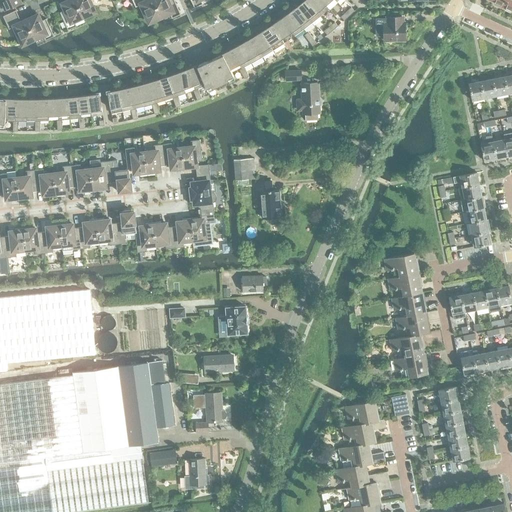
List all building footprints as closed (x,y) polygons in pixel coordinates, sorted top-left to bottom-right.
[(21,2),(20,0),(0,0),(0,10),(1,12),(21,2)] [(74,21),(83,17),(75,0),(68,0),(62,3),(65,9),(60,12),(68,29),(76,25),(74,21)] [(75,0),(83,17),(94,11),(89,0),(75,0)] [(141,4),(149,22),(161,17),(153,0),(132,0),(135,6),(141,4)] [(153,0),(161,17),(170,12),(172,17),(180,14),(174,0),(153,0)] [(312,22),(320,16),(307,0),(303,0),(298,4),(312,22)] [(307,0),(320,16),(329,9),(321,0),(307,0)] [(321,0),(329,9),(329,8),(326,5),(331,0),(321,0)] [(511,0),(506,0),(503,6),(506,7),(505,8),(511,11),(511,10),(511,0)] [(303,29),(312,22),(298,4),(289,11),(303,29)] [(346,12),(349,15),(354,11),(351,7),(346,12)] [(14,26),(22,44),(34,39),(26,20),(21,22),(15,10),(3,15),(9,29),(14,26)] [(294,36),(303,29),(289,11),(281,17),(294,36)] [(349,15),(346,12),(341,16),(344,20),(349,15)] [(45,40),(54,36),(46,18),(40,21),(37,14),(26,20),(34,39),(43,35),(45,40)] [(405,39),(405,37),(407,36),(406,32),(405,30),(404,23),(402,23),(402,16),(388,17),(388,18),(376,18),(376,35),(384,35),(384,39),(405,39)] [(294,36),(281,17),(274,21),(273,20),(270,22),(284,43),(281,39),(291,32),(294,36)] [(273,50),(283,44),(284,43),(270,22),(266,24),(267,26),(261,30),(273,50)] [(329,26),(332,30),(338,26),(334,22),(329,26)] [(332,30),(329,26),(324,31),(327,35),(332,30)] [(253,33),(250,35),(262,57),(263,56),(273,50),(261,30),(254,35),(253,33)] [(304,35),(308,40),(312,37),(308,32),(304,35)] [(251,63),(262,57),(250,35),(246,37),(247,39),(240,43),(251,63)] [(308,40),(312,46),(317,43),(312,37),(308,40)] [(251,63),(240,43),(231,48),(239,64),(249,59),(251,63)] [(230,68),(239,64),(231,48),(222,52),(234,78),(234,77),(230,68)] [(213,87),(234,78),(222,52),(221,53),(222,54),(198,65),(197,64),(206,87),(211,85),(213,87)] [(206,87),(197,64),(187,68),(195,89),(198,88),(205,85),(206,87)] [(193,90),(195,95),(200,93),(198,88),(195,89),(187,68),(177,71),(185,93),(186,93),(184,88),(193,85),(195,89),(193,90)] [(300,70),(285,71),(286,80),(301,79),(300,70)] [(175,97),(177,96),(185,93),(177,71),(168,75),(175,97)] [(168,75),(158,78),(165,100),(173,97),(174,102),(179,101),(177,96),(175,97),(168,75)] [(492,78),(496,95),(508,93),(504,76),(492,78)] [(158,78),(148,81),(154,103),(157,102),(165,100),(158,78)] [(492,78),(481,80),(484,97),(496,95),(492,78)] [(472,100),(484,97),(481,80),(469,83),(472,100)] [(157,102),(154,103),(148,81),(138,84),(144,106),(152,104),(153,109),(158,107),(157,102)] [(318,119),(317,112),(320,112),(318,82),(301,83),(302,98),(296,99),(296,111),(302,111),(302,113),(305,113),(305,120),(318,119)] [(144,106),(138,84),(128,86),(133,109),(135,108),(144,106)] [(135,108),(133,109),(128,86),(118,88),(122,111),(130,109),(132,114),(137,113),(135,108)] [(122,111),(118,88),(107,91),(110,108),(121,106),(122,111)] [(99,92),(88,94),(92,116),(103,115),(99,92)] [(91,116),(92,116),(88,94),(78,95),(81,118),(81,113),(91,111),(91,116)] [(78,118),(79,123),(84,122),(83,118),(81,118),(78,95),(68,96),(70,119),(78,118)] [(70,119),(68,96),(57,97),(59,115),(69,114),(70,119)] [(13,120),(13,125),(18,126),(18,121),(15,121),(16,97),(6,97),(4,125),(5,125),(5,115),(15,116),(15,121),(13,120)] [(15,121),(18,121),(26,121),(26,98),(16,97),(15,121)] [(37,121),(40,121),(48,120),(47,97),(37,98),(37,121)] [(48,115),(59,115),(57,97),(47,97),(48,120),(48,115)] [(35,121),(35,126),(40,126),(40,121),(37,121),(37,98),(26,98),(26,121),(35,121)] [(504,138),(493,141),(496,158),(508,155),(504,138)] [(181,147),(184,169),(191,168),(191,166),(192,166),(197,166),(196,161),(202,160),(200,139),(190,140),(191,146),(181,147)] [(484,160),(496,158),(493,141),(481,143),(484,160)] [(171,143),(162,144),(165,165),(170,164),(171,169),(175,168),(176,168),(176,170),(184,169),(181,147),(172,148),(171,143)] [(154,150),(144,152),(147,173),(155,173),(154,171),(155,171),(160,170),(159,165),(165,165),(162,144),(153,145),(154,150)] [(147,173),(144,152),(135,153),(134,147),(125,148),(127,169),(128,169),(133,169),(134,173),(138,173),(139,173),(140,174),(147,173)] [(233,160),(235,180),(237,180),(237,185),(248,184),(248,179),(254,179),(253,170),(254,170),(254,158),(233,160)] [(129,189),(131,189),(128,169),(127,169),(118,170),(117,160),(108,161),(111,182),(116,181),(117,191),(119,190),(119,192),(129,191),(129,189)] [(111,182),(108,161),(99,162),(100,167),(90,168),(93,190),(100,189),(100,188),(101,188),(101,187),(105,187),(105,182),(111,182)] [(93,190),(90,168),(81,170),(80,164),(71,165),(74,186),(79,185),(80,190),(83,190),(85,190),(85,191),(93,190)] [(53,173),(56,195),(63,194),(63,192),(65,192),(69,191),(68,187),(74,186),(71,165),(62,166),(63,172),(53,173)] [(34,170),(37,191),(42,190),(43,194),(46,194),(48,194),(48,196),(56,195),(53,173),(44,174),(43,168),(34,170)] [(31,191),(37,191),(34,170),(25,171),(26,176),(16,177),(19,199),(27,198),(26,197),(28,196),(32,196),(31,191)] [(461,182),(462,187),(479,184),(477,171),(460,175),(460,176),(452,177),(454,183),(461,182)] [(0,173),(0,194),(5,194),(6,199),(10,198),(10,199),(11,198),(11,200),(19,199),(16,177),(7,178),(6,173),(0,173)] [(200,209),(201,209),(214,208),(213,201),(215,201),(216,200),(216,198),(216,196),(216,195),(215,193),(214,192),(210,193),(209,181),(211,180),(210,173),(196,175),(197,181),(191,182),(192,187),(190,187),(191,199),(193,198),(194,204),(200,203),(200,209)] [(263,217),(268,217),(268,219),(269,222),(271,223),(275,222),(277,221),(278,219),(278,216),(280,216),(278,190),(272,190),(271,181),(256,182),(256,192),(261,191),(263,217)] [(465,199),(482,196),(479,184),(462,187),(465,199)] [(462,212),(467,211),(484,208),(482,196),(465,199),(460,200),(462,212)] [(202,218),(203,218),(203,223),(210,222),(210,223),(215,222),(214,208),(201,209),(202,218)] [(469,223),(486,219),(484,208),(467,211),(469,223)] [(126,232),(135,231),(136,231),(133,211),(131,211),(131,210),(121,211),(122,212),(120,213),(121,222),(115,223),(118,244),(127,243),(126,232)] [(197,217),(190,218),(192,240),(193,245),(212,243),(210,223),(210,222),(203,223),(203,218),(202,218),(198,219),(197,217)] [(109,245),(118,244),(115,223),(110,224),(109,219),(105,220),(105,219),(104,219),(104,218),(96,219),(99,241),(108,239),(109,245)] [(178,226),(172,226),(175,247),(183,246),(183,241),(192,240),(190,218),(182,219),(182,221),(181,221),(177,221),(178,226)] [(84,227),(78,227),(81,248),(90,247),(89,242),(99,241),(96,219),(89,220),(89,221),(87,221),(87,222),(84,222),(84,227)] [(469,223),(472,234),(489,231),(486,219),(469,223)] [(166,249),(175,247),(172,226),(166,227),(166,223),(162,223),(161,223),(160,221),(153,222),(155,244),(165,243),(166,249)] [(67,222),(59,223),(62,245),(71,244),(72,249),(81,248),(78,227),(73,228),(72,223),(69,224),(67,224),(67,222)] [(146,245),(155,244),(153,222),(145,223),(145,225),(140,226),(141,230),(136,231),(135,231),(137,252),(147,251),(146,245)] [(47,231),(42,232),(44,253),(53,252),(52,246),(62,245),(59,223),(52,224),(52,226),(50,226),(47,227),(47,231)] [(10,235),(5,236),(7,257),(16,256),(15,250),(25,249),(22,227),(15,228),(15,230),(13,230),(13,231),(10,231),(10,235)] [(35,254),(44,253),(42,232),(36,232),(35,228),(32,228),(30,228),(30,227),(22,227),(25,249),(35,248),(35,254)] [(489,231),(472,234),(474,246),(491,243),(489,231)] [(393,278),(418,273),(414,253),(385,259),(387,270),(395,268),(396,274),(393,275),(393,278)] [(396,294),(397,297),(422,292),(418,273),(393,278),(388,279),(391,290),(398,288),(399,294),(396,294)] [(266,275),(262,275),(242,276),(243,290),(263,290),(262,283),(266,283),(266,275)] [(222,276),(192,278),(193,288),(223,286),(222,276)] [(497,287),(500,304),(511,302),(511,301),(509,285),(497,287)] [(488,307),(500,304),(497,287),(485,290),(488,307)] [(0,370),(6,370),(6,362),(95,354),(89,289),(0,297),(0,370)] [(476,309),(488,307),(485,290),(473,292),(476,309)] [(401,317),(426,312),(422,292),(397,297),(392,298),(394,309),(402,308),(403,313),(400,314),(401,317)] [(465,312),(476,309),(473,292),(461,295),(465,312)] [(465,312),(461,295),(449,297),(452,314),(465,312)] [(245,306),(226,307),(228,333),(247,332),(245,306)] [(184,308),(170,309),(171,317),(185,316),(184,308)] [(404,336),(420,333),(429,332),(426,312),(401,317),(396,318),(398,329),(406,327),(407,333),(404,334),(404,336)] [(398,355),(399,358),(424,353),(420,333),(404,336),(391,339),(393,350),(400,349),(402,355),(398,355)] [(511,364),(511,363),(509,347),(497,349),(500,367),(511,364)] [(500,367),(497,349),(485,352),(488,369),(500,367)] [(488,369),(485,352),(473,354),(477,371),(488,369)] [(424,353),(399,358),(394,359),(397,370),(404,369),(405,374),(402,375),(403,378),(427,373),(424,353)] [(477,371),(473,354),(461,357),(464,374),(477,371)] [(234,370),(233,355),(205,357),(205,371),(234,370)] [(170,382),(165,383),(162,360),(73,371),(73,374),(0,383),(0,511),(73,511),(148,502),(141,444),(159,442),(157,427),(175,424),(170,382)] [(439,389),(441,401),(458,397),(456,385),(439,389)] [(208,422),(208,421),(210,423),(214,423),(215,421),(223,421),(223,419),(224,419),(226,417),(227,415),(227,413),(226,411),(224,410),(222,410),(221,393),(206,393),(206,394),(193,395),(194,408),(207,407),(208,422)] [(393,397),(397,416),(411,413),(408,395),(393,397)] [(443,413),(460,409),(458,397),(441,401),(443,413)] [(360,424),(380,420),(376,400),(346,406),(349,418),(359,416),(360,424)] [(443,413),(446,424),(463,421),(460,409),(443,413)] [(357,445),(370,442),(377,441),(374,430),(387,427),(386,419),(380,420),(360,424),(343,427),(346,439),(355,437),(357,445)] [(448,436),(465,433),(463,421),(446,424),(448,436)] [(196,422),(196,432),(208,431),(208,422),(196,422)] [(448,436),(450,448),(467,445),(465,433),(448,436)] [(354,466),(367,463),(386,460),(384,451),(372,454),(370,442),(357,445),(340,448),(342,460),(352,458),(354,466)] [(450,448),(453,460),(470,457),(467,445),(450,448)] [(175,450),(149,453),(151,466),(176,463),(175,450)] [(207,476),(206,476),(205,458),(190,458),(191,484),(199,484),(199,485),(201,487),(207,487),(210,483),(209,477),(207,476)] [(350,487),(390,479),(388,471),(369,475),(367,463),(354,466),(337,469),(339,481),(349,479),(350,487)] [(361,505),(377,502),(384,501),(382,489),(391,487),(390,479),(350,487),(347,487),(350,499),(360,497),(361,505)] [(392,511),(388,511),(379,511),(377,502),(361,505),(344,508),(344,511),(392,511)] [(505,511),(504,502),(492,505),(493,511),(505,511)]
